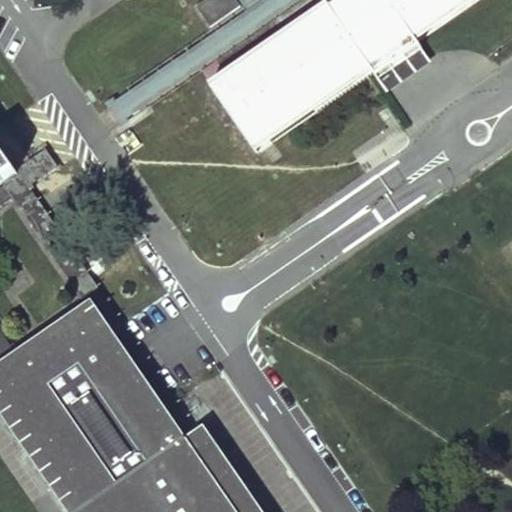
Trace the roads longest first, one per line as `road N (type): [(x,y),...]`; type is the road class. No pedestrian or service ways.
road 1 (residential): [(478,132),(216,312)]
road 2 (residential): [(216,312),(47,57)]
road 3 (residential): [(216,312),(350,511)]
